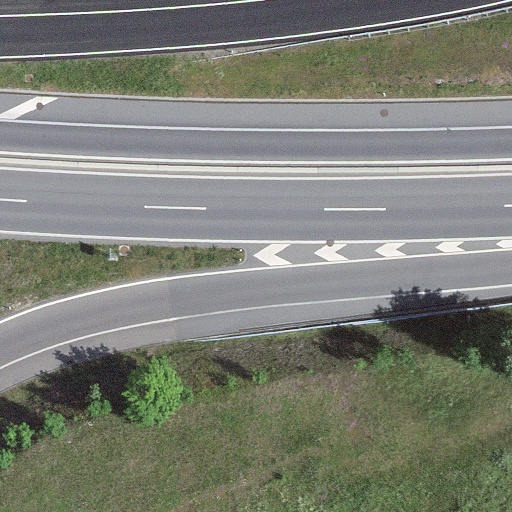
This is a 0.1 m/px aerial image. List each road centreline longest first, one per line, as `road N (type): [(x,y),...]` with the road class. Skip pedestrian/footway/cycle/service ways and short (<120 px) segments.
road 1 (trunk): [(0,348),(136,305),(511,264)]
road 2 (trunk): [(511,143),(182,145),(0,136)]
road 3 (trunk): [(0,200),(359,210),(511,205)]
road 4 (secondary): [(420,0),(221,25),(0,38)]
